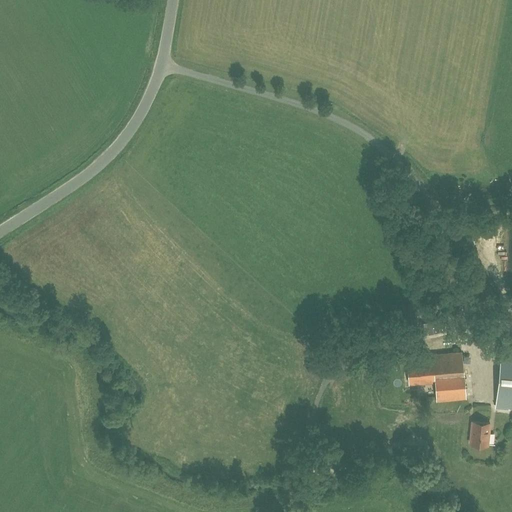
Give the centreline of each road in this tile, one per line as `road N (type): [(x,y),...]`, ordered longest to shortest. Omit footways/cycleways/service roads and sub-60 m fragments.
road 1 (unclassified): [(161,64),(348,124),(397,160),(437,207)]
road 2 (track): [(290,511),(315,405),(335,374),(381,352),(450,341),(477,354)]
road 3 (unclassified): [(0,231),(102,162),(133,126),(161,64)]
